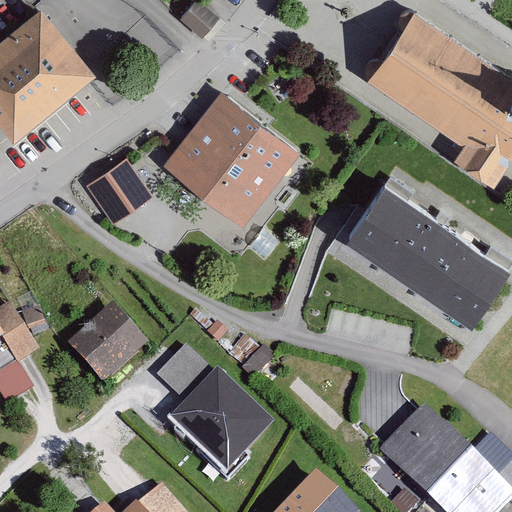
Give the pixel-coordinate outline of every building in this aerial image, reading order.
[(220,19),(199,2),(184,21),(204,38),(220,19)] [(48,9),(0,48),(0,114),(21,140),(102,73),(48,9)] [(504,185),(511,171),(511,71),(418,11),(373,80),(470,143),(461,157),(504,185)] [(303,152),(224,92),(168,165),(247,225),(303,152)] [(154,200),(129,162),(88,189),(114,227),(154,200)] [(510,266),(385,181),(347,236),(471,322),(510,266)] [(0,311),(0,345),(5,342),(20,365),(41,352),(11,304),(0,311)] [(38,335),(51,328),(40,308),(27,316),(38,335)] [(147,344),(114,310),(75,348),(108,382),(147,344)] [(175,394),(205,363),(189,347),(159,378),(175,394)] [(274,425),(218,370),(172,420),(228,475),(274,425)] [(447,511),(505,511),(511,506),(511,490),(430,412),(388,455),(447,511)] [(355,511),(317,474),(279,511),(355,511)] [(186,511),(165,488),(138,511),(117,511),(113,507),(107,511),(186,511)]
